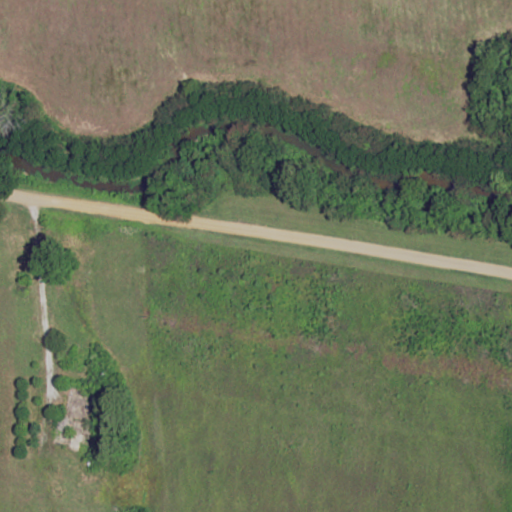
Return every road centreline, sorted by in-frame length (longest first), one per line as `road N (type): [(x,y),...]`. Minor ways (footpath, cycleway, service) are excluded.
road 1 (residential): [(511,274),(0,191)]
road 2 (residential): [(30,197),(44,410)]
